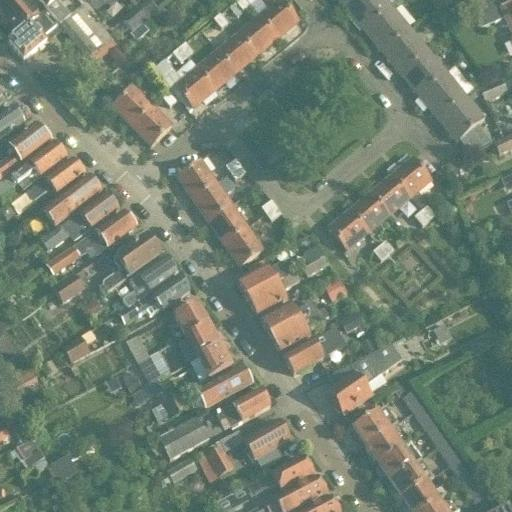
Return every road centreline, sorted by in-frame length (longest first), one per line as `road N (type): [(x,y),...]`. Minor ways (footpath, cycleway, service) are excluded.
road 1 (residential): [(369,511),(196,258),(129,188)]
road 2 (residential): [(215,119),(291,215),(407,126),(328,29)]
road 3 (residential): [(129,188),(0,66)]
road 4 (residential): [(328,29),(215,119)]
